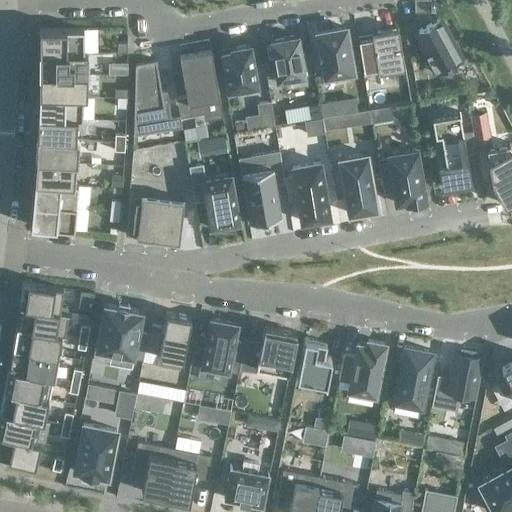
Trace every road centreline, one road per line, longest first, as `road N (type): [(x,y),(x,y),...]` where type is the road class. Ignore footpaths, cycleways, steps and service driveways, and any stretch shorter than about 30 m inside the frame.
road 1 (residential): [(170,280),(443,322),(494,324),(511,316)]
road 2 (residential): [(170,280),(250,251),(481,214)]
road 3 (residential): [(131,0),(163,29),(346,0)]
road 4 (residential): [(6,1),(0,180)]
road 5 (residential): [(0,256),(170,280)]
